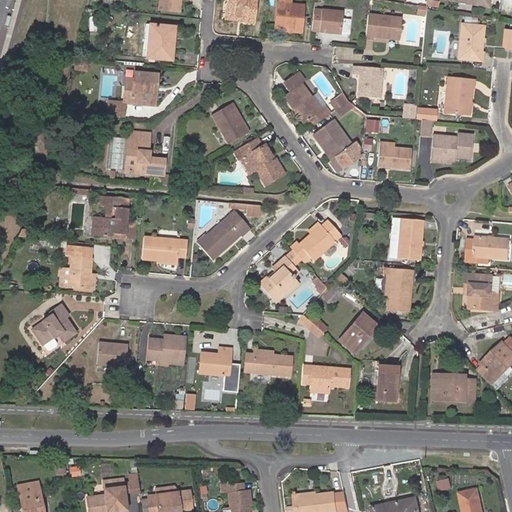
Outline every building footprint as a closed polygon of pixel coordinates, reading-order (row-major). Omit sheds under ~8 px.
[(181,0),(162,0),(161,8),(180,10),(181,0)] [(228,0),(227,12),(248,15),(248,20),(258,21),(260,0),(228,0)] [(289,25),(289,29),(305,30),(307,4),(281,1),(279,24),(289,25)] [(428,5),(420,5),(419,13),(428,13),(428,5)] [(315,27),(322,28),(344,30),(345,17),(346,9),(324,7),(324,13),(316,12),(315,27)] [(371,11),(368,35),(377,36),(377,33),(403,36),(405,14),(371,11)] [(403,39),(417,40),(419,17),(405,16),(403,39)] [(344,30),(352,31),(353,17),(345,17),(344,30)] [(172,41),(174,23),(153,20),(150,54),(174,56),(176,41),(172,41)] [(483,49),(484,39),(485,35),(486,23),(464,21),(461,56),(483,58),(483,49)] [(361,73),(360,94),(381,95),(384,66),(355,63),(354,73),(361,73)] [(127,100),(155,102),(156,82),(159,82),(160,70),(137,69),(137,75),(136,83),(128,82),(127,100)] [(315,123),(330,113),(325,107),(322,109),(310,93),(302,82),(306,79),(301,73),(298,72),(286,80),(292,89),(286,93),(295,106),(297,105),(308,119),(311,117),(315,123)] [(128,74),(128,82),(136,83),(137,75),(128,74)] [(471,103),(472,100),(472,99),(473,86),(474,78),(449,76),(446,109),(470,112),(471,104),(471,103)] [(316,89),(310,93),(322,109),(328,105),(316,89)] [(333,100),(338,107),(351,98),(346,90),(333,100)] [(351,98),(338,107),(343,115),(359,104),(351,98)] [(234,100),(232,102),(244,123),(246,121),(234,100)] [(244,123),(232,102),(214,112),(230,142),(251,129),(246,121),(244,123)] [(417,104),(406,103),(405,113),(416,114),(417,104)] [(126,106),(109,105),(109,113),(126,115),(126,106)] [(305,121),(308,119),(297,105),(295,106),(305,121)] [(432,117),(423,117),(421,132),(430,133),(432,117)] [(337,156),(345,166),(360,155),(360,152),(354,144),(335,118),(314,133),(326,149),(329,147),(331,150),(336,156),(337,156)] [(379,121),(369,120),(368,131),(378,131),(379,121)] [(147,146),(151,146),(152,131),(131,128),(127,169),(166,173),(168,156),(151,154),(146,154),(147,146)] [(443,153),(442,156),(458,157),(458,154),(473,155),(475,131),(460,130),(460,133),(435,131),(433,153),(443,153)] [(108,167),(125,169),(127,137),(110,136),(108,167)] [(246,153),(255,168),(258,167),(267,182),(285,172),(277,156),(273,159),(271,156),(273,155),(266,142),(264,144),(259,136),(242,146),(246,153)] [(395,144),(381,143),(379,163),(411,166),(412,146),(395,144)] [(341,169),(345,166),(337,156),(336,156),(331,150),(329,147),(326,149),(328,152),(341,169)] [(251,171),(255,168),(246,153),(243,155),(251,171)] [(168,174),(167,182),(174,182),(175,175),(168,174)] [(102,233),(115,234),(115,231),(127,232),(127,236),(137,237),(138,221),(129,220),(132,196),(111,194),(110,205),(109,215),(103,215),(102,233)] [(238,208),(210,232),(209,231),(199,239),(216,257),(244,232),(245,233),(254,225),(238,208)] [(95,232),(102,233),(103,215),(96,214),(95,232)] [(422,243),(423,238),(424,218),(403,216),(399,256),(421,258),(422,243)] [(330,219),(324,224),(338,238),(343,234),(330,219)] [(311,232),(322,222),(320,220),(319,220),(309,229),(311,232)] [(298,239),(293,244),(303,256),(309,251),(315,259),(338,238),(324,224),(322,222),(311,232),(301,242),(298,239)] [(160,258),(179,260),(179,254),(187,255),(189,238),(146,234),(145,257),(160,258)] [(468,260),(479,261),(480,256),(490,257),(510,258),(511,237),(494,236),(491,235),(477,234),(477,237),(469,237),(468,260)] [(92,287),(93,272),(95,256),(93,256),(93,246),(78,245),(78,254),(75,254),(73,270),(72,285),(92,287)] [(274,267),(276,269),(278,272),(272,277),(269,275),(261,282),(276,298),(284,292),(285,294),(300,280),(295,276),(297,275),(295,272),(300,269),(287,254),(274,267)] [(391,272),(389,292),(387,308),(409,310),(413,267),(392,266),(391,272)] [(72,285),(73,270),(60,269),(59,284),(72,285)] [(278,272),(276,269),(269,275),(272,277),(278,272)] [(344,272),(340,277),(344,280),(348,276),(344,272)] [(494,275),(469,272),(467,285),(472,286),(472,292),(470,306),(499,309),(501,293),(493,292),(494,275)] [(326,282),(319,274),(312,281),(314,284),(312,285),(321,294),(329,285),(326,282)] [(301,282),(300,280),(285,294),(287,296),(301,282)] [(337,283),(334,281),(329,285),(317,298),(319,300),(337,283)] [(337,283),(319,300),(325,305),(342,288),(337,283)] [(55,312),(45,319),(46,320),(35,327),(46,342),(55,336),(57,335),(55,333),(59,330),(62,333),(67,339),(79,331),(68,315),(72,313),(64,302),(53,309),(55,312)] [(364,310),(347,331),(349,333),(344,340),(357,350),(380,323),(364,310)] [(329,325),(315,313),(311,318),(325,330),(329,325)] [(306,323),(320,335),(325,330),(311,318),(306,323)] [(46,320),(45,319),(34,326),(35,327),(46,320)] [(349,333),(347,331),(341,337),(344,340),(349,333)] [(170,338),(165,338),(152,337),(150,356),(163,357),(162,362),(169,362),(169,359),(184,361),(186,334),(170,333),(170,338)] [(480,368),(493,381),(511,362),(511,336),(511,335),(505,340),(504,339),(497,346),(500,349),(485,363),(480,368)] [(55,336),(46,342),(49,348),(52,348),(58,344),(59,341),(55,336)] [(131,343),(102,340),(100,362),(129,365),(131,343)] [(225,353),(219,352),(203,350),(201,371),(231,373),(233,346),(225,345),(225,353)] [(482,361),(485,363),(500,349),(497,346),(482,361)] [(275,352),(256,350),(256,352),(248,351),(247,370),(293,374),(295,354),(275,352)] [(338,379),(338,382),(350,383),(351,366),(306,362),(305,379),(313,380),(312,384),(330,386),(331,382),(331,379),(338,379)] [(380,362),(378,390),(394,391),(396,374),(398,374),(399,364),(398,364),(390,363),(380,362)] [(439,392),(439,371),(436,371),(435,397),(458,398),(458,393),(439,392)] [(469,372),(439,371),(439,392),(458,393),(458,398),(469,398),(469,391),(478,392),(478,376),(469,376),(469,372)] [(394,391),(378,390),(378,397),(396,398),(398,374),(396,374),(394,391)] [(71,466),(73,475),(82,474),(80,464),(71,466)] [(64,466),(56,467),(57,477),(65,477),(64,466)] [(130,481),(131,491),(139,490),(137,473),(129,474),(130,481)] [(104,493),(86,494),(87,511),(106,511),(107,509),(126,507),(124,492),(123,488),(122,482),(122,477),(103,479),(104,493)] [(16,483),(21,509),(25,508),(21,490),(39,487),(37,479),(16,483)] [(247,511),(247,505),(249,505),(251,505),(249,488),(244,488),(243,480),(227,482),(230,511),(247,511)] [(131,491),(130,481),(122,482),(123,488),(124,492),(131,491)] [(489,511),(483,486),(466,490),(470,511),(489,511)] [(25,508),(21,509),(21,511),(44,511),(39,487),(21,490),(25,508)] [(158,511),(171,509),(179,508),(187,507),(191,507),(191,500),(190,495),(190,489),(168,491),(158,492),(148,494),(150,511),(158,511)] [(316,498),(315,496),(315,493),(294,496),(296,508),(298,508),(297,500),(316,498)] [(348,511),(344,493),(334,494),(315,496),(316,498),(297,500),(298,508),(296,508),(295,511),(348,511)] [(372,511),(417,511),(415,499),(372,508),(372,511)]
